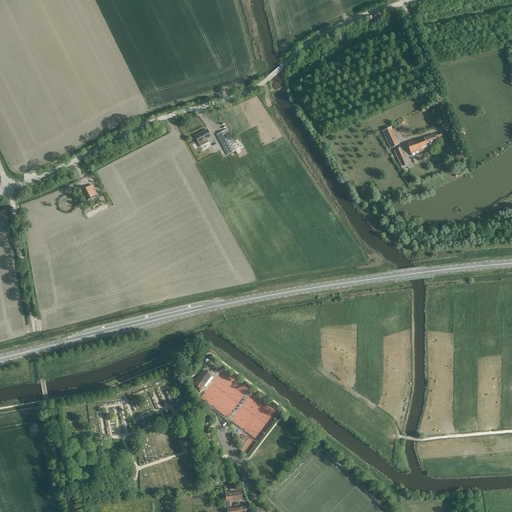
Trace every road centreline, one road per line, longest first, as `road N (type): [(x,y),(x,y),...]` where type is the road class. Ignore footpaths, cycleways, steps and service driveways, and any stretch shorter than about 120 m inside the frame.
road 1 (primary): [(0,357),(298,290),(511,263)]
road 2 (unclassified): [(9,189),(148,123),(239,95),(314,38),(416,0)]
road 3 (unclassified): [(69,511),(41,371)]
road 4 (unclassified): [(33,329),(9,189)]
